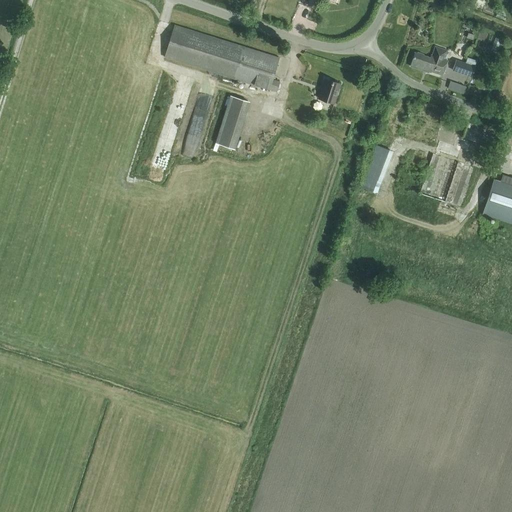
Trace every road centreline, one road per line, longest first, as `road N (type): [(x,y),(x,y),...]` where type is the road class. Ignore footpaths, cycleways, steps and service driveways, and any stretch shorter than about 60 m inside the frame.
road 1 (tertiary): [(365,40),(315,44),(182,0)]
road 2 (tertiary): [(365,40),(416,85),(511,121)]
